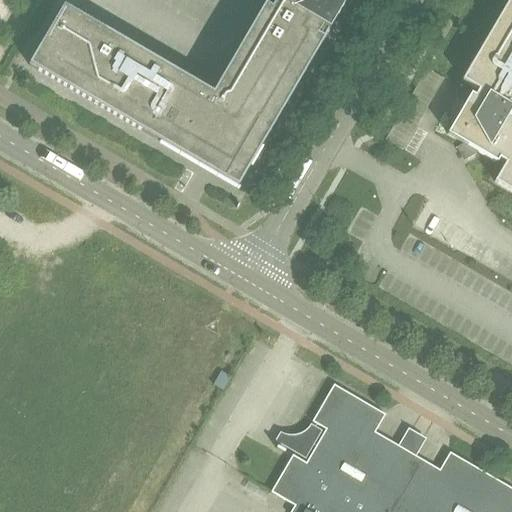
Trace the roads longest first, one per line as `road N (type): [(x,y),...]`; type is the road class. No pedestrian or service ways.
road 1 (unclassified): [(248,282),(410,0)]
road 2 (tertiary): [(511,436),(248,282)]
road 3 (tertiary): [(248,282),(0,137)]
